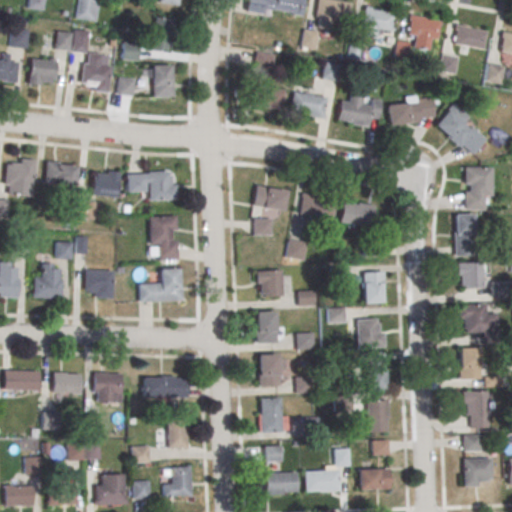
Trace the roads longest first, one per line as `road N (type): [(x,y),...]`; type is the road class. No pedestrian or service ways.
road 1 (residential): [(224,511),(206,84),(211,0)]
road 2 (residential): [(409,173),(191,138),(0,121)]
road 3 (residential): [(425,511),(409,173)]
road 4 (residential): [(217,339),(0,333)]
